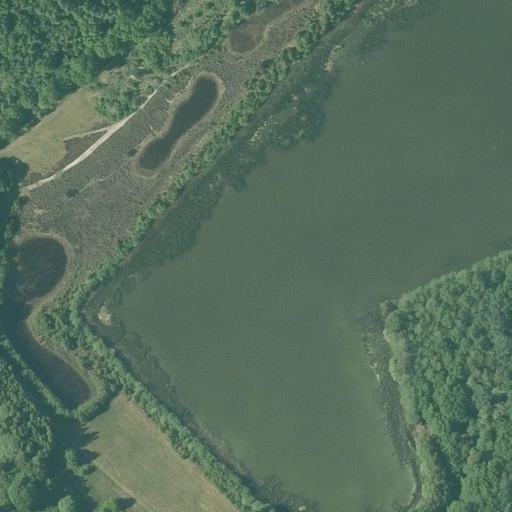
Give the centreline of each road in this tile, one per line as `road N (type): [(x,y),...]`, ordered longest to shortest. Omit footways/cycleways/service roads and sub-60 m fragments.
road 1 (track): [(0,226),(10,196),(84,155),(220,28)]
road 2 (track): [(0,152),(189,0)]
